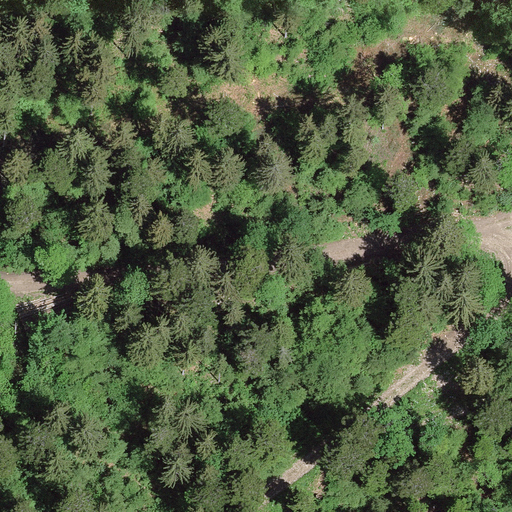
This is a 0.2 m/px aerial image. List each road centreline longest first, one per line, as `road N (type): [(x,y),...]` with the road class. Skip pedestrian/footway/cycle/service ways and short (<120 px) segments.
road 1 (track): [(0,291),(284,264),(468,234),(511,216)]
road 2 (track): [(511,287),(359,429)]
road 3 (track): [(359,429),(511,408)]
road 4 (track): [(259,511),(359,429)]
